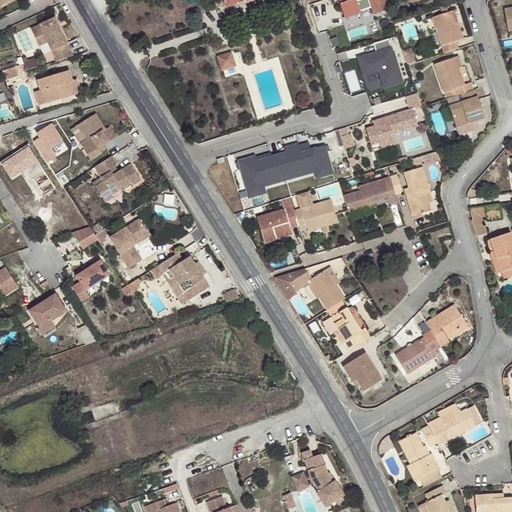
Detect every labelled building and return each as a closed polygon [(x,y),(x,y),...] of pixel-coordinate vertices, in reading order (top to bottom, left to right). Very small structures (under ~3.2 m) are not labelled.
[(372,5),(375,13),(389,9),(385,0),(357,0),(356,0),(337,0),(343,17),(362,12),(361,9),(372,5)] [(451,11),(432,18),(443,54),(458,49),(455,42),(464,39),(458,23),(455,24),(451,11)] [(55,18),(31,29),(36,39),(45,35),(48,42),(57,61),(73,56),(55,18)] [(45,35),(36,39),(39,46),(48,42),(45,35)] [(379,51),(358,58),(364,75),(377,70),(382,86),(401,80),(386,38),(376,41),(379,51)] [(23,62),(26,70),(38,66),(36,58),(27,61),(23,62)] [(232,76),(246,72),(241,58),(228,62),(232,76)] [(452,89),(454,97),(472,90),(470,83),(464,85),(459,69),(456,58),(434,65),(442,91),(452,89)] [(8,79),(18,75),(15,67),(5,70),(8,79)] [(36,93),(40,107),(76,96),(72,82),(69,72),(38,81),(42,92),(36,93)] [(72,82),(76,96),(81,94),(77,80),(72,82)] [(454,97),(446,99),(456,128),(477,121),(484,118),(474,90),(472,90),(454,97)] [(376,116),(422,101),(419,92),(373,106),(376,116)] [(94,108),(75,120),(85,134),(78,139),(89,156),(100,148),(97,144),(107,136),(100,126),(104,124),(103,123),(94,108)] [(410,109),(365,124),(370,142),(416,127),(410,109)] [(75,120),(68,125),(78,139),(85,134),(75,120)] [(100,126),(107,136),(115,131),(108,120),(103,123),(104,124),(100,126)] [(478,124),(477,121),(456,128),(457,132),(478,124)] [(51,124),(36,134),(39,138),(33,142),(50,166),(56,162),(54,158),(57,156),(51,147),(62,140),(51,124)] [(288,155),(282,157),(287,173),(313,165),(316,175),(332,170),(324,145),(299,152),(297,146),(286,149),(288,155)] [(13,179),(39,162),(29,147),(3,164),(13,179)] [(425,163),(440,159),(437,151),(423,155),(425,161),(425,163)] [(108,166),(113,164),(116,162),(110,154),(93,164),(99,174),(102,179),(94,185),(103,200),(112,194),(109,190),(117,185),(121,190),(138,178),(128,162),(116,170),(112,173),(108,166)] [(414,164),(425,161),(423,155),(412,158),(414,164)] [(255,158),(241,162),(251,196),(266,192),(263,180),(287,173),(282,157),(257,164),(255,158)] [(116,170),(113,164),(108,166),(112,173),(116,170)] [(412,195),(407,197),(413,216),(431,210),(427,193),(430,192),(422,165),(404,171),(409,186),(412,195)] [(390,175),(396,195),(403,192),(397,173),(390,175)] [(102,179),(99,174),(90,179),(94,185),(102,179)] [(391,203),(398,201),(396,195),(390,175),(360,185),(361,189),(343,195),(349,214),(367,208),(366,204),(375,201),(388,197),(391,203)] [(123,194),(121,190),(117,185),(109,190),(112,194),(103,200),(106,205),(123,194)] [(298,224),(299,228),(307,225),(308,229),(322,226),(330,223),(324,201),(294,210),(298,224)] [(477,206),(480,217),(500,210),(498,203),(477,206)] [(294,210),(292,205),(256,217),(264,242),(276,238),(275,235),(291,229),(290,226),(298,224),(294,210)] [(470,220),(476,236),(486,232),(480,217),(477,206),(468,207),(472,220),(470,220)] [(131,236),(144,228),(136,215),(107,233),(126,264),(138,256),(130,242),(133,240),(131,236)] [(90,224),(74,234),(83,249),(99,240),(90,224)] [(322,226),(308,229),(310,236),(323,232),(322,226)] [(146,231),(144,228),(131,236),(133,240),(146,231)] [(275,235),(276,238),(292,233),(291,229),(275,235)] [(501,271),(511,267),(511,243),(508,233),(485,241),(490,253),(494,251),(501,271)] [(154,262),(160,271),(166,267),(180,289),(186,285),(191,293),(206,284),(186,253),(180,257),(175,249),(154,262)] [(496,273),(501,271),(494,251),(490,253),(496,273)] [(86,290),(110,274),(101,261),(77,276),(81,282),(73,287),(82,302),(90,297),(86,290)] [(326,268),(338,287),(341,285),(330,266),(326,268)] [(6,267),(0,271),(0,290),(4,296),(19,287),(6,267)] [(166,267),(160,271),(179,301),(191,293),(186,285),(180,289),(166,267)] [(511,272),(511,267),(501,271),(503,276),(511,272)] [(320,298),(327,309),(344,297),(338,287),(326,268),(310,279),(305,271),(287,282),(294,293),(303,287),(310,282),(320,298)] [(135,274),(125,281),(130,287),(130,288),(140,282),(135,274)] [(294,293),(287,282),(281,286),(288,297),(294,293)] [(314,302),(320,298),(310,282),(303,287),(314,302)] [(55,293),(29,310),(40,327),(51,320),(67,311),(55,293)] [(431,330),(441,347),(449,342),(448,340),(446,337),(458,330),(460,332),(468,327),(454,305),(426,322),(431,330)] [(341,342),(348,352),(365,341),(359,332),(361,331),(346,307),(330,317),(338,329),(344,340),(341,342)] [(500,319),(506,317),(503,307),(497,308),(500,319)] [(334,332),(338,329),(330,317),(326,319),(334,332)] [(42,334),(55,326),(51,320),(40,327),(38,329),(42,334)] [(432,352),(441,347),(431,330),(422,335),(423,338),(396,355),(407,373),(434,357),(432,352)] [(446,337),(448,340),(460,332),(458,330),(446,337)] [(363,391),(381,380),(365,352),(342,366),(352,382),(356,380),(363,391)] [(471,404),(464,408),(474,425),(481,421),(471,404)] [(428,427),(437,443),(438,445),(450,439),(447,434),(455,430),(459,428),(461,432),(474,425),(464,408),(458,411),(456,408),(439,418),(440,421),(428,427)] [(428,427),(428,426),(420,430),(430,447),(437,443),(428,427)] [(447,434),(450,439),(457,435),(455,430),(447,434)] [(439,470),(430,453),(427,456),(422,446),(415,433),(398,442),(410,465),(414,463),(423,479),(439,470)] [(427,456),(430,453),(426,444),(422,446),(427,456)] [(326,507),(344,495),(335,481),(334,482),(333,483),(327,474),(328,473),(321,454),(312,458),(310,450),(302,454),(311,479),(319,491),(317,493),(326,507)] [(416,483),(423,479),(414,463),(410,465),(407,467),(416,483)] [(298,491),(311,486),(305,471),(292,476),(298,491)] [(456,511),(452,503),(448,506),(446,501),(442,495),(447,492),(444,486),(426,494),(430,500),(425,503),(429,511),(456,511)] [(232,506),(227,494),(212,500),(216,511),(219,511),(220,511),(241,511),(239,504),(232,506)] [(511,511),(511,497),(504,498),(496,498),(496,494),(476,495),(476,511),(511,511)] [(153,504),(156,511),(161,510),(161,511),(184,511),(181,501),(170,506),(167,498),(153,504)] [(422,511),(429,511),(425,503),(420,506),(422,511)]
